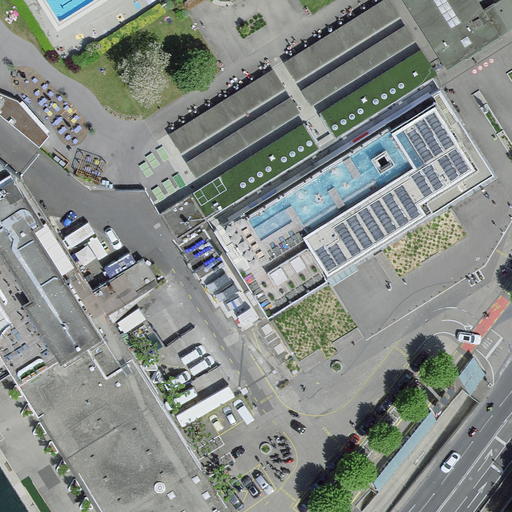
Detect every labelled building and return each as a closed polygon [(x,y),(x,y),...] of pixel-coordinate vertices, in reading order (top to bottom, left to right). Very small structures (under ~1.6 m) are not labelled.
[(397,17),(386,0),(285,64),(296,81),(397,17)] [(498,38),(473,0),(401,0),(447,71),(498,38)] [(511,0),(496,10),(510,32),(511,30),(511,0)] [(412,42),(404,28),(299,92),(308,106),(412,42)] [(272,317),(500,175),(422,51),(164,212),(180,238),(211,219),(272,317)] [(281,88),(270,72),(169,138),(180,154),(281,88)] [(511,108),(489,80),(466,98),(490,129),(511,111),(511,108)] [(0,93),(0,115),(40,147),(48,137),(19,101),(0,93)] [(297,114),(288,100),(188,166),(197,179),(297,114)] [(240,511),(118,313),(182,273),(163,243),(87,289),(15,172),(0,160),(0,252),(5,250),(38,304),(31,308),(63,360),(20,386),(97,511),(240,511)]
